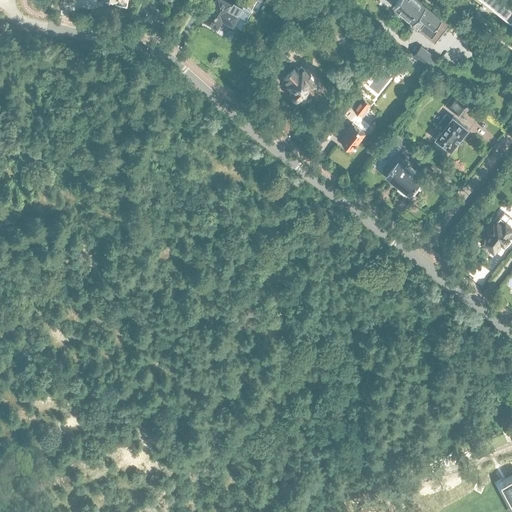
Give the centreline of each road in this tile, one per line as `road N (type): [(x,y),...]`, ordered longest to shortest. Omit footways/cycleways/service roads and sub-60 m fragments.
road 1 (unknown): [(0,26),(160,67),(256,156),(511,354)]
road 2 (residential): [(417,258),(164,55),(27,21),(5,0)]
road 3 (track): [(287,511),(321,459),(312,383),(360,354),(343,284)]
road 4 (residential): [(417,258),(511,138)]
road 5 (residential): [(511,334),(417,258)]
